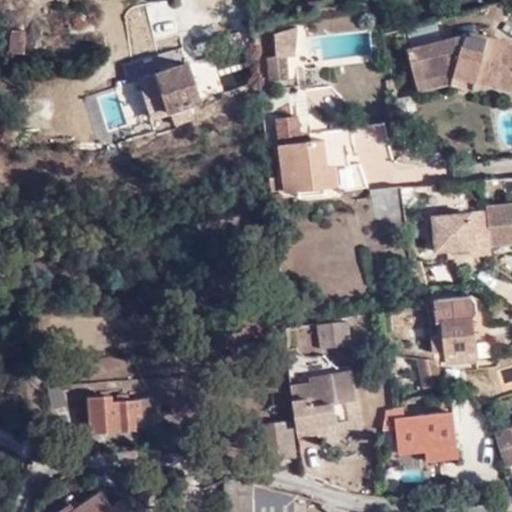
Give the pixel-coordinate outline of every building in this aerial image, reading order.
[(272,28),(273,40),(284,39),(285,51),(294,50),(296,22),(272,28)] [(454,73),(479,79),(511,87),(511,38),(476,29),(408,46),(420,88),(451,81),(454,73)] [(306,66),(374,61),(372,32),(304,36),(306,66)] [(284,39),(273,40),(274,50),(265,50),(268,75),(288,73),(285,51),(284,39)] [(202,98),(189,60),(156,71),(174,122),(193,115),(188,103),(202,98)] [(476,87),(479,79),(454,73),(451,81),(476,87)] [(413,93),(399,96),(405,121),(419,118),(413,93)] [(276,116),(279,143),(283,142),(281,122),(300,121),(300,114),(276,116)] [(301,140),(300,121),(281,122),(283,142),(279,143),(285,191),(299,189),(328,186),(325,164),(324,148),(323,138),(301,140)] [(385,124),(367,125),(369,155),(387,154),(385,124)] [(322,130),(323,138),(324,148),(354,145),(352,127),(322,130)] [(337,163),(325,164),(328,186),(339,185),(337,163)] [(279,175),(270,175),(268,175),(267,175),(270,203),(282,202),(279,175)] [(328,194),(328,186),(299,189),(300,197),(328,194)] [(377,219),(406,216),(403,187),(373,190),(377,219)] [(471,224),(470,214),(432,217),(435,252),(446,251),(473,249),(474,256),(490,255),(490,247),(511,245),(511,203),(485,206),(486,212),(487,223),(471,224)] [(486,212),(470,214),(471,224),(487,223),(486,212)] [(447,258),(474,256),(473,249),(446,251),(447,258)] [(475,348),(476,359),(493,357),(487,301),(469,292),(432,295),(434,318),(440,318),(441,330),(431,331),(433,351),(444,351),(475,348)] [(319,349),(348,346),(344,323),(316,327),(319,349)] [(445,361),(476,359),(475,348),(444,351),(445,361)] [(435,360),(416,357),(423,385),(441,381),(435,360)] [(333,423),(335,432),(362,428),(352,369),(308,376),(309,382),(290,385),(296,434),(316,431),(316,426),(333,423)] [(139,421),(153,420),(152,400),(128,401),(128,395),(88,398),(90,433),(133,430),(134,430),(133,421),(139,421)] [(386,409),(383,429),(396,428),(394,416),(404,415),(402,406),(393,407),(386,409)] [(452,407),(404,415),(394,416),(396,428),(400,451),(426,447),(427,457),(460,452),(452,407)] [(511,420),(490,427),(493,433),(495,440),(501,461),(511,457),(511,420)] [(262,460),(292,457),(289,422),(258,426),(262,455),(262,460)] [(317,435),(335,432),(333,423),(316,426),(316,431),(317,435)] [(402,461),(427,457),(426,447),(400,451),(402,461)] [(223,494),(225,511),(250,511),(249,494),(248,480),(227,474),(225,487),(223,494)] [(250,511),(295,511),(293,493),(248,480),(249,494),(250,511)] [(133,511),(124,496),(111,504),(101,490),(75,506),(78,509),(73,511),(133,511)] [(57,511),(73,511),(78,509),(75,506),(72,501),(57,511)]
